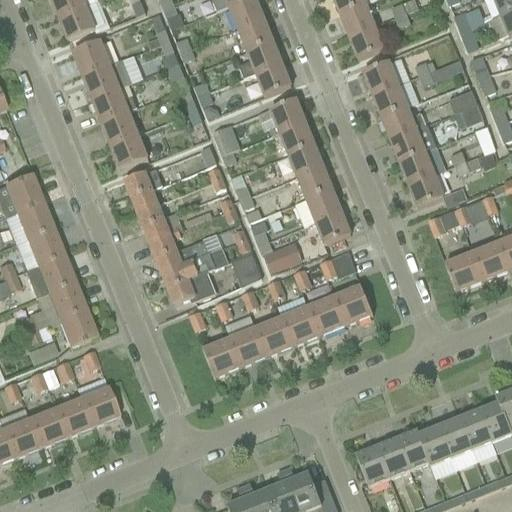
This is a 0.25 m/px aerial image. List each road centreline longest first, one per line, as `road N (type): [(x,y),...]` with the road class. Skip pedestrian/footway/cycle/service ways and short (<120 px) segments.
road 1 (residential): [(185,453),(13,33)]
road 2 (residential): [(432,357),(289,0)]
road 3 (residential): [(47,511),(185,453)]
road 4 (residential): [(306,405),(432,357)]
road 5 (residential): [(185,453),(306,405)]
